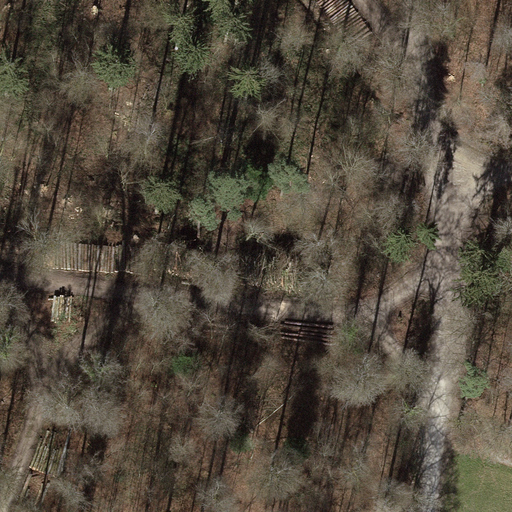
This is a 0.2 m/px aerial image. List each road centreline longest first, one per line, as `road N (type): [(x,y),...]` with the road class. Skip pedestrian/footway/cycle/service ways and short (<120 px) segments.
road 1 (track): [(443,264),(409,0)]
road 2 (track): [(144,301),(53,375),(1,511)]
road 3 (track): [(144,301),(365,315)]
road 4 (track): [(437,414),(443,264)]
road 5 (track): [(0,272),(144,301)]
road 6 (track): [(511,169),(485,181),(475,233),(443,264)]
road 7 (track): [(437,414),(411,356),(365,315)]
